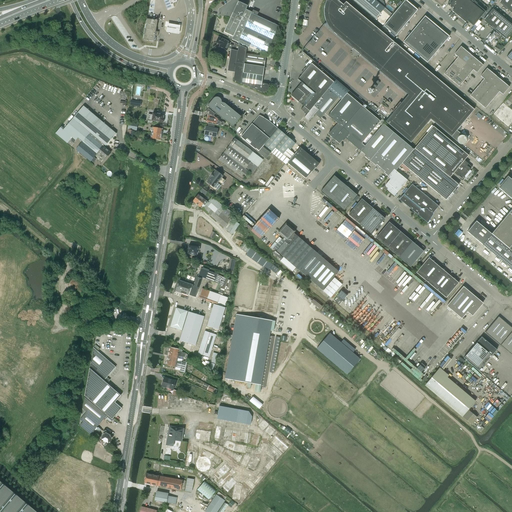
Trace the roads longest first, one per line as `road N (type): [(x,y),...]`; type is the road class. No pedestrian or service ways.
road 1 (track): [(299,299),(380,366),(388,364),(478,448)]
road 2 (unclassified): [(274,103),(430,239)]
road 3 (tertiary): [(152,284),(181,110)]
road 4 (tertiary): [(138,368),(115,511)]
road 5 (secondary): [(71,0),(108,52),(169,76)]
road 6 (unclassified): [(430,239),(511,141)]
